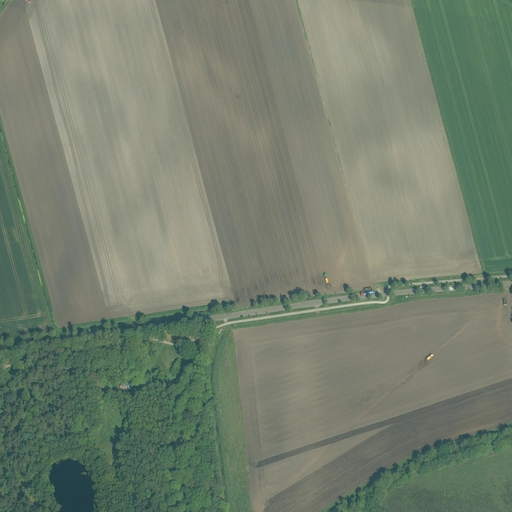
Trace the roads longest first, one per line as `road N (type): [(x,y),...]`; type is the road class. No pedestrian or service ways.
road 1 (tertiary): [(511,283),(203,320)]
road 2 (tertiary): [(203,320),(0,350)]
road 3 (track): [(181,378),(122,390),(45,368),(28,384),(0,380)]
road 4 (track): [(344,511),(407,471),(511,436)]
road 5 (track): [(174,511),(197,361)]
